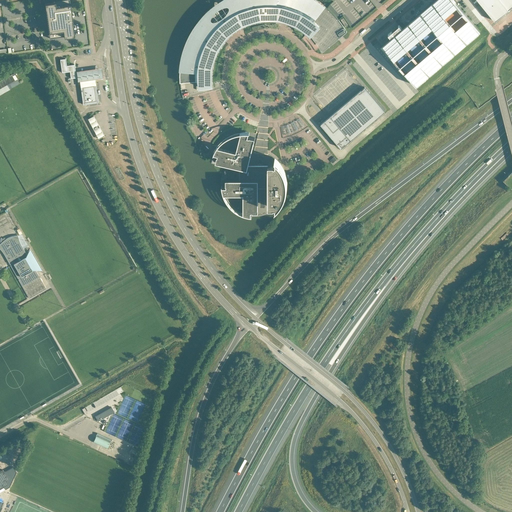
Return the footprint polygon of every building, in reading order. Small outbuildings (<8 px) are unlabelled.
[(70,0),(47,0),(45,0),(49,29),(64,27),(65,34),(76,33),(70,0)] [(324,6),(319,2),(318,1),(319,1),(317,0),(214,0),(214,5),(214,6),(209,9),(209,10),(208,10),(205,13),(206,13),(205,14),(201,18),(201,19),(197,23),(193,29),(190,34),(190,35),(189,34),(187,38),(188,39),(187,40),(188,40),(185,45),(185,46),(184,46),(183,50),(184,50),(183,51),(182,57),(181,63),(181,64),(180,64),(179,69),(180,69),(180,70),(180,76),(180,82),(181,88),(182,95),(183,98),(214,90),(213,85),(211,86),(211,80),(211,75),(211,69),(212,64),(213,58),(215,53),(217,48),(220,44),(223,39),(227,35),(230,32),(235,28),(240,25),(245,23),(250,21),(255,19),(260,18),(266,17),(269,17),(270,17),(271,17),(271,16),(282,17),(288,18),(293,20),(298,23),(303,26),(307,29),(312,33),(319,26),(313,20),(315,17),(316,17),(324,6)] [(390,38),(381,45),(416,86),(480,31),(453,0),(434,0),(401,28),(399,25),(388,34),(390,38)] [(511,0),(477,0),(495,21),(511,6),(511,0)] [(331,47),(349,33),(344,26),(340,29),(342,31),(332,38),(334,40),(329,44),(331,47)] [(315,50),(318,47),(308,36),(304,39),(315,50)] [(71,78),(72,78),(75,77),(76,78),(76,77),(74,65),(75,65),(74,64),(74,65),(67,66),(67,65),(66,65),(65,59),(66,59),(66,58),(65,59),(61,59),(60,59),(60,60),(62,72),(63,72),(70,71),(71,77),(71,78)] [(102,68),(77,72),(78,83),(103,79),(102,68)] [(0,88),(15,80),(12,74),(0,80),(0,88)] [(98,101),(95,84),(96,84),(96,83),(95,83),(95,84),(81,86),(81,85),(80,85),(80,86),(81,86),(83,104),(84,104),(97,102),(98,102),(98,101)] [(364,87),(321,124),(341,148),(385,111),(364,87)] [(87,120),(91,128),(97,125),(93,117),(87,120)] [(93,132),(97,140),(104,137),(99,129),(93,132)] [(248,136),(249,133),(249,132),(248,132),(246,132),(244,132),(243,132),(241,132),(240,133),(238,134),(235,135),(233,135),(230,136),(228,138),(226,139),(224,141),(222,143),(220,145),(219,146),(218,147),(217,146),(216,148),(215,149),(214,151),(214,152),(213,154),(214,154),(218,155),(217,156),(216,161),(218,162),(240,167),(240,179),(229,179),(226,179),(226,185),(226,194),(225,194),(226,197),(227,199),(229,201),(230,203),(232,205),(234,207),(236,209),(238,210),(241,211),(243,212),(244,213),(244,214),(245,215),(247,215),(248,216),(250,216),(252,216),(251,215),(251,211),(252,211),(252,212),(258,212),(258,209),(258,187),(268,187),(268,202),(268,205),(274,205),(274,204),(277,204),(278,204),(279,203),(280,201),(282,198),(283,196),(284,194),(284,191),(285,189),(285,186),(285,183),(285,181),(285,178),(284,176),(284,173),(283,171),(282,168),(280,166),(279,164),(277,162),(274,162),(268,162),(268,165),(261,165),(261,164),(260,164),(259,164),(258,164),(258,165),(248,165),(254,141),(255,138),(249,136),(249,137),(248,136)] [(40,278),(39,278),(39,276),(23,248),(22,246),(21,244),(20,242),(19,240),(19,237),(18,235),(16,235),(14,236),(13,236),(11,237),(9,237),(8,238),(6,238),(6,239),(1,238),(0,244),(0,243),(0,249),(1,250),(2,251),(3,253),(4,254),(5,255),(9,263),(10,264),(18,278),(19,279),(18,279),(22,286),(23,287),(29,298),(46,288),(40,278)] [(134,389),(132,394),(141,398),(143,393),(134,389)] [(111,407),(95,416),(98,421),(114,412),(111,407)] [(97,433),(93,442),(107,449),(111,439),(97,433)] [(3,470),(0,471),(0,489),(4,487),(5,489),(9,487),(16,472),(16,471),(13,466),(5,471),(4,472),(3,470)]
